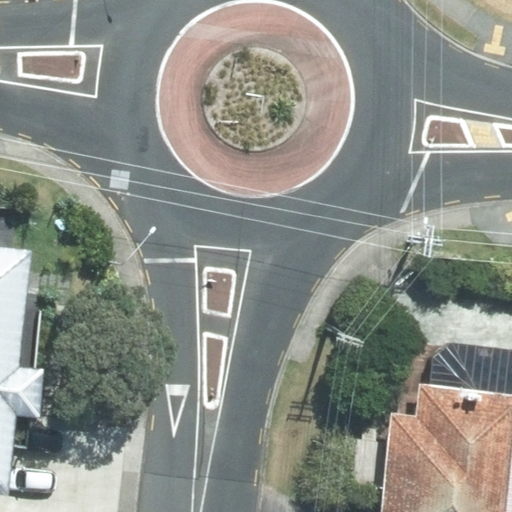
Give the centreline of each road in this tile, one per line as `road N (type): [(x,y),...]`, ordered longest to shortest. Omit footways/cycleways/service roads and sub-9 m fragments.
road 1 (tertiary): [(181,511),(159,195)]
road 2 (tertiary): [(301,223),(255,344),(212,511)]
road 3 (tertiary): [(365,32),(381,70),(384,110),(366,168),(340,199)]
road 4 (tertiary): [(511,173),(340,199)]
road 5 (tertiary): [(133,158),(120,88),(133,43),(161,5)]
road 6 (tertiary): [(0,21),(161,5)]
road 7 (tertiary): [(365,32),(511,93)]
road 8 (tertiary): [(301,223),(226,230),(159,195)]
road 9 (tertiary): [(133,158),(0,109)]
